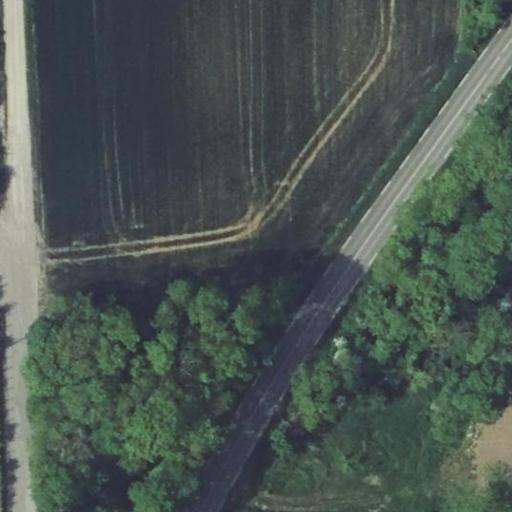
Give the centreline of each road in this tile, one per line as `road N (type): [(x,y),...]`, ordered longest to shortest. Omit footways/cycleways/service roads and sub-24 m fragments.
road 1 (tertiary): [(511,40),(285,360),(201,511)]
road 2 (unknown): [(511,301),(338,282)]
